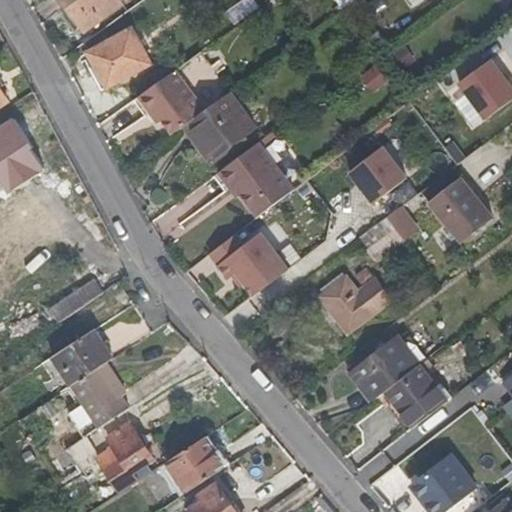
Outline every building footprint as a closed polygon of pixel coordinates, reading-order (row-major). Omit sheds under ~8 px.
[(118,0),(62,0),(83,30),(122,6),(118,0)] [(89,53),(109,91),(152,65),(132,29),(89,53)] [(380,55),(389,48),(379,34),(358,49),(369,63),(380,55)] [(484,120),(511,98),(511,91),(488,60),(456,83),(484,120)] [(374,65),(359,80),(374,94),(389,79),(374,65)] [(175,73),(139,99),(151,115),(155,112),(174,136),(181,131),(206,113),(175,73)] [(181,131),(208,167),(257,131),(230,95),(206,113),(181,131)] [(155,112),(151,115),(159,125),(163,122),(155,112)] [(0,175),(9,189),(45,166),(32,146),(35,145),(16,116),(0,126),(0,175)] [(258,218),(294,191),(286,181),(259,145),(219,175),(231,191),(236,186),(243,196),(251,207),(258,218)] [(373,205),(406,179),(382,148),(349,173),(373,205)] [(429,201),(461,177),(453,167),(421,192),(429,201)] [(494,217),(461,177),(429,201),(461,242),(494,217)] [(237,200),(243,196),(236,186),(231,191),(237,200)] [(389,217),(374,228),(382,239),(396,227),(389,217)] [(351,245),(359,256),(382,239),(374,228),(351,245)] [(253,297),(288,272),(259,234),(217,267),(227,280),(236,274),(253,297)] [(321,297),(350,333),(393,301),(370,270),(357,279),(365,289),(360,293),(348,276),(345,278),(342,274),(323,287),(327,292),(321,297)] [(60,326),(104,296),(93,282),(50,310),(60,326)] [(107,364),(115,359),(97,332),(57,358),(75,386),(101,368),(107,364)] [(389,388),(424,362),(402,335),(375,354),(372,351),(354,363),(358,369),(355,371),(375,399),(389,388)] [(424,362),(389,388),(418,427),(435,414),(453,399),(424,362)] [(127,409),(120,397),(101,368),(75,386),(73,387),(99,427),(127,409)] [(153,459),(130,424),(107,438),(120,457),(102,469),(116,491),(135,479),(131,473),(153,459)] [(65,449),(74,463),(94,450),(84,436),(65,449)] [(202,439),(167,462),(187,493),(223,469),(202,439)] [(432,511),(445,511),(460,501),(479,488),(455,456),(414,487),(432,511)] [(37,476),(44,487),(67,474),(60,461),(37,476)] [(235,511),(218,487),(200,498),(204,503),(191,511),(235,511)] [(484,495),(479,488),(460,501),(466,508),(484,495)] [(511,511),(511,506),(508,502),(495,511),(511,511)]
